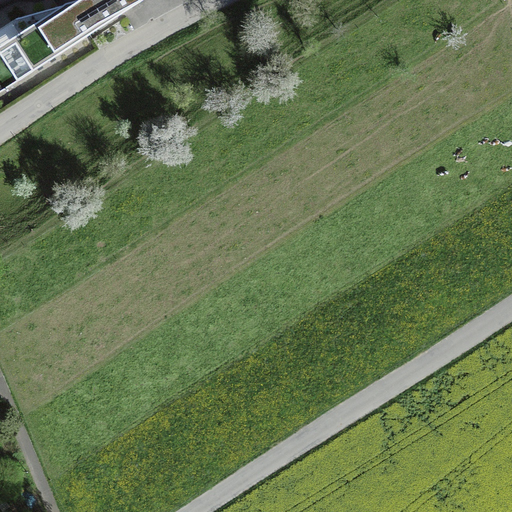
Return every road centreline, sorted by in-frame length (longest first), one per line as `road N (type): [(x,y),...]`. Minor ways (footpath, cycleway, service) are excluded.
road 1 (residential): [(204,511),(511,303)]
road 2 (residential): [(218,0),(0,140)]
road 3 (residential): [(57,511),(0,391)]
